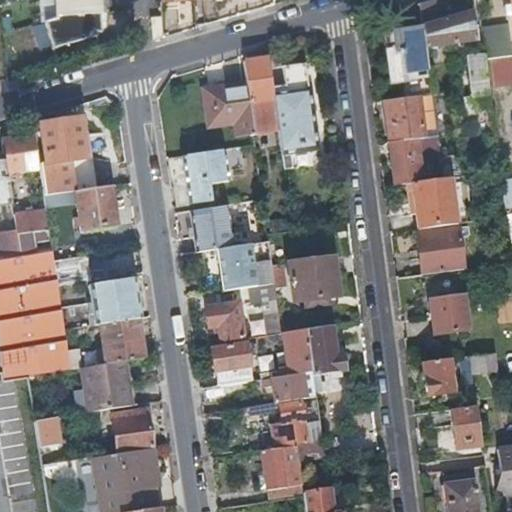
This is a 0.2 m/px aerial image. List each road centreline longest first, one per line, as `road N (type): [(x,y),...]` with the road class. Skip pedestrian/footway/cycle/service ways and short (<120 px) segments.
road 1 (residential): [(409,511),(343,10)]
road 2 (residential): [(127,74),(193,511)]
road 3 (residential): [(343,10),(127,74)]
road 4 (residential): [(127,74),(0,110)]
